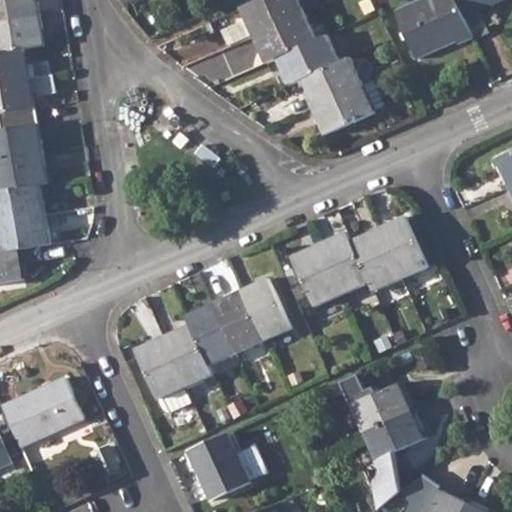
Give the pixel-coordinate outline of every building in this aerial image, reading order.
[(0,0),(0,19),(44,12),(41,0),(0,0)] [(301,0),(254,0),(246,4),(252,17),(248,18),(254,31),(306,8),(301,0)] [(465,13),(458,0),(417,0),(397,10),(419,56),(457,38),(458,41),(474,33),(465,13)] [(458,0),(465,13),(493,0),(458,0)] [(306,8),(254,31),(261,46),(264,44),(271,59),(279,55),(319,36),(306,8)] [(44,12),(0,19),(0,50),(23,47),(29,46),(44,43),(41,27),(46,26),(44,12)] [(319,36),(279,55),(286,69),(289,67),(295,81),(302,78),(306,75),(341,60),(329,32),(319,36)] [(0,50),(0,81),(33,76),(31,61),(26,62),(23,47),(0,50)] [(341,60),(306,75),(312,88),(308,90),(315,106),(365,83),(352,54),(341,60)] [(33,76),(0,81),(0,113),(35,108),(31,90),(36,89),(42,88),(43,93),(61,91),(58,72),(33,76)] [(365,83),(315,106),(321,119),(324,117),(331,130),(376,109),(365,83)] [(38,122),(0,127),(0,157),(47,149),(44,136),(40,137),(38,122)] [(47,149),(0,157),(0,188),(39,182),(45,181),(48,181),(45,166),(50,165),(47,149)] [(511,149),(499,156),(511,183),(511,182),(511,149)] [(0,188),(0,219),(50,211),(47,197),(42,198),(39,182),(0,188)] [(50,211),(0,219),(0,250),(23,247),(43,244),(50,242),(47,228),(53,227),(50,211)] [(392,220),(380,226),(403,276),(431,264),(408,218),(395,225),(392,220)] [(369,236),(353,243),(371,282),(374,289),(403,276),(380,226),(367,232),(369,236)] [(334,236),(320,243),(343,294),(371,282),(353,243),(352,238),(350,234),(336,240),(334,236)] [(310,253),(296,259),(317,305),(343,294),(320,243),(308,248),(310,253)] [(0,250),(0,281),(23,278),(21,263),(25,263),(26,259),(45,256),(43,244),(23,247),(0,250)] [(255,283),(242,289),(265,339),(292,326),(271,281),(258,287),(255,283)] [(231,299),(217,306),(237,352),(265,339),(242,289),(229,295),(231,299)] [(204,311),(190,318),(191,322),(193,326),(210,364),(237,352),(217,306),(215,301),(203,307),(204,311)] [(177,329),(163,335),(186,386),(214,373),(210,364),(193,326),(179,333),(177,329)] [(151,346),(137,351),(165,410),(170,411),(193,401),(186,386),(163,335),(149,342),(151,346)] [(69,376),(4,404),(23,445),(88,415),(69,376)] [(353,404),(365,432),(415,410),(402,381),(353,404)] [(415,410),(365,432),(378,459),(371,461),(381,508),(403,491),(395,451),(427,436),(415,410)] [(0,466),(15,460),(0,428),(0,466)] [(230,431),(190,449),(213,498),(253,479),(251,476),(263,471),(266,465),(257,446),(252,445),(239,450),(230,431)] [(122,470),(111,446),(98,452),(109,476),(122,470)] [(430,511),(464,511),(471,501),(443,487),(430,511)] [(464,511),(495,511),(471,501),(464,511)] [(286,511),(282,502),(258,511),(286,511)]
